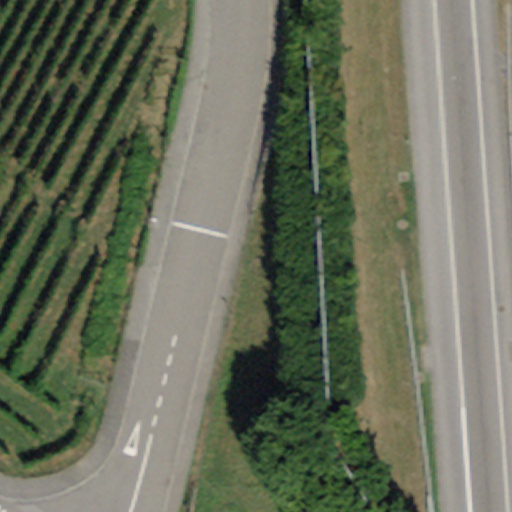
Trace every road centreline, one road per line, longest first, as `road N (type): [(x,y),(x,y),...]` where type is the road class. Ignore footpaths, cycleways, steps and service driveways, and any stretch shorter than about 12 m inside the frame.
road 1 (residential): [(129,511),(229,78),(235,0)]
road 2 (motorway): [(453,0),(486,511)]
